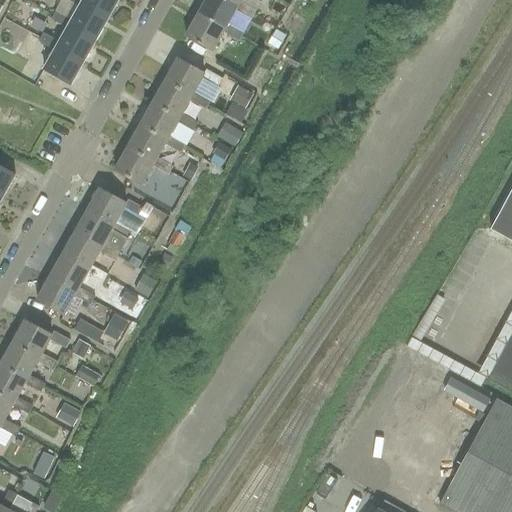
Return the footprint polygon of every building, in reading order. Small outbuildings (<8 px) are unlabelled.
[(71,25),(98,40),(110,18),(83,3),(85,0),(69,0),(81,7),(74,21),(71,25)] [(85,0),(83,3),(110,18),(120,0),(85,0)] [(241,7),(228,0),(207,0),(201,13),(228,28),(230,24),(238,10),(254,19),(258,11),(243,2),(241,7)] [(85,62),(98,40),(71,25),(74,21),(58,12),(53,19),(69,28),(61,42),(58,47),(85,62)] [(228,28),(201,13),(188,35),(215,50),(225,32),(241,41),(246,33),(230,24),(228,28)] [(73,84),(85,62),(58,47),(61,42),(46,33),(41,41),(57,50),(47,69),(73,84)] [(194,97),(197,92),(205,79),(220,87),(225,78),(208,69),(206,73),(180,59),(167,81),(194,97)] [(194,97),(167,81),(155,103),(182,118),(185,114),(192,100),(208,109),(212,101),(197,92),(194,97)] [(244,91),(237,104),(246,109),(253,96),(244,91)] [(182,118),(155,103),(143,125),(170,140),(172,136),(180,121),(196,130),(200,122),(185,114),(182,118)] [(170,140),(143,125),(130,147),(157,162),(159,158),(167,144),(183,152),(188,144),(172,136),(170,140)] [(230,126),(222,139),(235,146),(242,134),(230,126)] [(221,144),(211,162),(221,168),(232,151),(221,144)] [(175,166),(159,158),(157,162),(130,147),(117,169),(144,184),(154,166),(170,175),(175,166)] [(0,192),(5,196),(18,174),(0,163),(0,192)] [(191,164),(185,177),(191,180),(198,168),(191,164)] [(116,227),(119,222),(127,209),(142,217),(146,209),(131,200),(129,204),(101,188),(88,211),(116,227)] [(511,191),(492,227),(511,237),(511,191)] [(116,227),(88,211),(76,233),(104,249),(107,244),(121,252),(134,231),(119,222),(116,227)] [(178,248),(185,236),(176,231),(169,243),(178,248)] [(104,249),(76,233),(64,254),(92,270),(94,266),(102,252),(117,261),(121,252),(107,244),(104,249)] [(64,254),(51,277),(79,292),(82,288),(89,274),(104,283),(109,274),(94,266),(92,270),(64,254)] [(79,292),(51,277),(39,299),(67,314),(77,296),(92,304),(97,296),(82,288),(79,292)] [(147,278),(139,291),(149,297),(157,284),(147,278)] [(129,295),(124,304),(133,309),(138,300),(129,295)] [(118,319),(109,335),(118,340),(128,324),(118,319)] [(27,320),(14,342),(42,358),(45,354),(53,340),(67,348),(71,341),(56,333),(54,336),(27,320)] [(511,334),(488,379),(511,391),(511,334)] [(81,341),(75,351),(85,356),(90,346),(81,341)] [(42,358),(14,342),(2,364),(30,379),(32,375),(40,361),(55,370),(59,362),(45,354),(42,358)] [(20,397),(33,405),(41,391),(43,392),(47,384),(32,375),(30,379),(2,364),(0,367),(0,392),(17,402),(20,397)] [(87,369),(81,379),(95,387),(101,376),(87,369)] [(17,402),(0,392),(0,420),(5,423),(7,419),(15,406),(30,414),(34,406),(33,405),(20,397),(17,402)] [(511,511),(511,407),(498,400),(441,506),(452,511),(511,511)] [(67,405),(60,419),(74,426),(81,413),(67,405)] [(22,427),(7,419),(5,423),(0,420),(0,431),(2,428),(17,436),(22,427)] [(47,450),(39,471),(50,475),(58,454),(47,450)] [(0,511),(6,511),(8,508),(12,510),(20,495),(11,490),(3,505),(0,504),(0,511)] [(8,508),(6,511),(37,511),(41,506),(33,502),(27,511),(15,511),(12,510),(8,508)]
